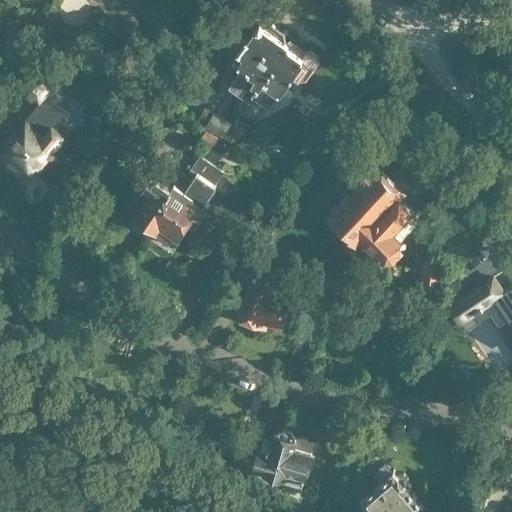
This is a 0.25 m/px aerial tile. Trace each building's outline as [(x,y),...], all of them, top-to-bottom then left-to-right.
[(230,84),(242,92),(247,84),(252,83),(259,73),(256,71),(262,62),(271,68),(290,41),(286,38),(285,32),(273,23),(263,25),(264,24),(261,22),(258,25),(257,24),(250,35),(243,30),(229,49),(240,57),(239,59),(240,60),(239,62),(243,65),(230,84)] [(247,84),(242,92),(251,98),(254,93),(268,103),(278,89),(289,97),(294,90),(286,84),(294,74),(302,80),(306,79),(320,60),(319,56),(311,50),(307,51),(291,39),(290,41),(271,68),(262,62),(256,71),(259,73),(252,83),(247,84)] [(17,88),(40,107),(59,84),(36,65),(17,88)] [(109,134),(127,145),(144,116),(126,105),(109,134)] [(232,122),(214,111),(213,112),(205,108),(198,121),(207,126),(206,127),(223,137),(232,122)] [(64,136),(39,115),(31,123),(26,119),(0,150),(31,176),(64,136)] [(205,129),(197,142),(211,150),(218,137),(205,129)] [(170,205),(156,225),(152,231),(169,243),(177,232),(178,232),(186,231),(187,231),(194,220),(193,220),(218,184),(216,183),(224,170),(201,154),(192,168),(197,172),(193,178),(193,179),(186,189),(176,182),(164,200),(170,205)] [(327,210),(356,239),(386,206),(378,199),(397,179),(377,161),(376,161),(373,159),(356,177),(357,179),(354,182),(355,183),(347,192),(346,191),(327,210)] [(139,213),(156,225),(170,205),(164,200),(176,182),(186,189),(193,179),(193,178),(197,172),(192,168),(188,174),(169,161),(161,173),(151,167),(139,184),(152,194),(139,213)] [(386,206),(356,239),(358,241),(362,236),(384,256),(386,253),(395,253),(403,245),(402,236),(404,234),(421,216),(412,208),(413,206),(400,193),(405,187),(397,179),(378,199),(386,206)] [(418,290),(440,293),(444,264),(423,261),(418,290)] [(493,276),(448,306),(459,323),(474,313),(474,314),(481,310),(480,308),(493,300),(511,326),(511,284),(503,291),(493,276)] [(260,322),(266,325),(268,320),(280,325),(293,294),(252,278),(238,314),(260,323),(260,322)] [(286,477),(303,482),(315,442),(296,436),(292,429),(284,426),(276,430),(274,439),(264,436),(255,466),(263,469),(287,476),(286,477)] [(415,511),(425,503),(408,484),(409,476),(404,472),(398,472),(394,468),(393,469),(385,460),(371,472),(379,481),(361,497),(363,499),(363,498),(375,511),(415,511)]
